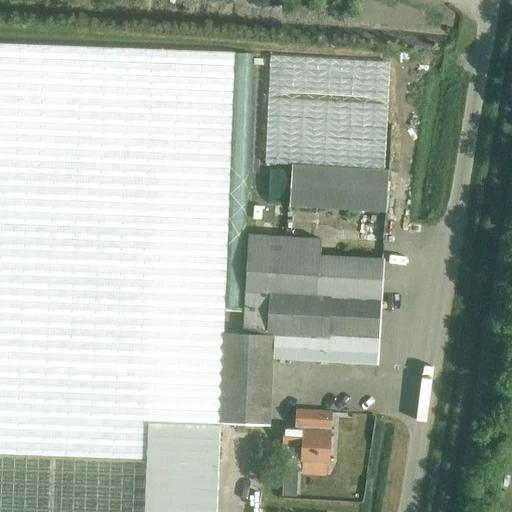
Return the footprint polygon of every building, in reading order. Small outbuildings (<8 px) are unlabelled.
[(215,511),(234,53),(0,43),(0,511),(215,511)] [(289,206),(385,212),(388,171),(291,165),(289,206)] [(254,223),(292,225),(293,213),(255,211),(254,223)] [(273,359),(377,364),(382,261),(319,258),(320,241),(247,238),(242,337),(224,336),(221,424),(270,427),(273,359)] [(328,428),(332,428),(333,412),(296,410),(295,427),(284,426),(282,466),(303,467),(302,473),(326,474),(327,461),(330,461),(331,435),(327,435),(328,428)]
